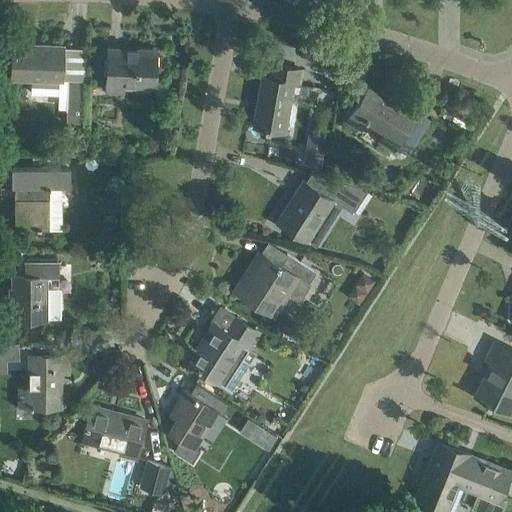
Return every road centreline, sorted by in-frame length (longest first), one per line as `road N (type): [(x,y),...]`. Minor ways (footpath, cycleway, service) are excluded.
road 1 (residential): [(145,296),(186,245),(230,4)]
road 2 (residential): [(511,87),(394,41),(230,4)]
road 3 (residential): [(399,392),(424,354),(511,146)]
road 4 (residential): [(399,392),(511,435)]
